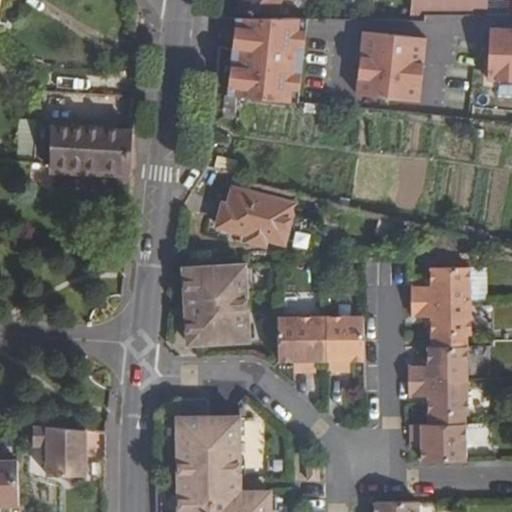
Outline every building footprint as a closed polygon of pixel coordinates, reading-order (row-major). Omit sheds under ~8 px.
[(323,18),(326,0),(242,0),(234,16),(323,18)] [(428,13),(488,15),(487,0),(374,0),(373,19),(426,24),(428,13)] [(511,0),(487,0),(488,15),(511,15),(511,0)] [(305,43),(307,21),(237,21),(235,41),(305,43)] [(490,83),(511,84),(511,30),(494,29),(490,83)] [(363,34),(357,98),(420,105),(426,41),(363,34)] [(235,41),(229,98),(239,99),(299,105),(305,43),(235,41)] [(237,121),(239,99),(229,98),(225,98),(223,120),(237,121)] [(34,165),(32,165),(31,189),(55,190),(55,175),(130,180),(130,174),(50,170),(50,129),(36,128),(34,165)] [(133,133),(50,129),(50,170),(130,174),(133,133)] [(219,230),(249,238),(247,244),(265,249),(267,242),(285,247),(295,206),(233,191),(229,208),(225,207),(219,230)] [(511,252),(431,231),(421,257),(511,252)] [(194,325),(187,326),(188,344),(250,341),(246,267),(185,271),(187,314),(194,314),(194,325)] [(433,268),(433,279),(432,287),(427,287),(414,287),(413,317),(426,317),(433,317),(433,325),(433,336),(467,335),(471,335),(470,267),(433,268)] [(328,317),(316,318),(316,361),(328,360),(328,317)] [(365,318),(328,317),(328,360),(328,371),(343,371),(343,360),(351,360),(366,360),(365,318)] [(316,361),(316,318),(281,318),(280,318),(280,361),(295,361),(301,361),(301,372),(317,371),(316,361)] [(433,336),(433,346),(467,347),(467,335),(433,336)] [(468,415),(467,347),(433,346),(431,346),(431,359),(431,367),(424,367),(410,366),(410,397),(425,397),(431,397),(431,404),(431,415),(466,415),(468,415)] [(351,371),(351,360),(343,360),(343,371),(351,371)] [(431,415),(430,425),(466,424),(466,415),(431,415)] [(180,418),(179,460),(194,459),(194,450),(240,448),(240,418),(180,418)] [(466,424),(430,425),(412,425),(413,440),(423,440),(423,448),(423,462),(466,461),(466,424)] [(85,477),(85,431),(35,427),(36,448),(50,447),(50,477),(85,477)] [(179,511),(271,511),(271,493),(240,493),(232,493),(232,478),(240,478),(240,448),(194,450),(194,459),(179,460),(179,511)] [(308,462),(308,480),(319,481),(319,462),(308,462)] [(240,493),(240,478),(232,478),(232,493),(240,493)] [(55,489),(56,491),(58,493),(61,494),(63,494),(66,493),(68,491),(69,489),(70,486),(69,484),(67,482),(65,480),(63,480),(60,480),(58,481),(56,483),(55,486),(55,489)] [(377,502),(376,511),(419,511),(420,501),(377,502)]
